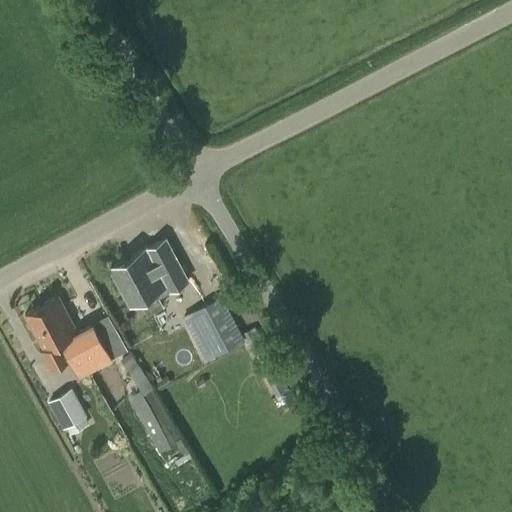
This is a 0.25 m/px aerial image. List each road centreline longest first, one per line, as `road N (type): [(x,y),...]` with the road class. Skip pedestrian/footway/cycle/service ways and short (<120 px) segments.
road 1 (unclassified): [(397,511),(199,170)]
road 2 (unclassified): [(511,11),(199,170)]
road 3 (unclassified): [(199,170),(0,281)]
road 4 (unclassified): [(199,170),(101,0)]
